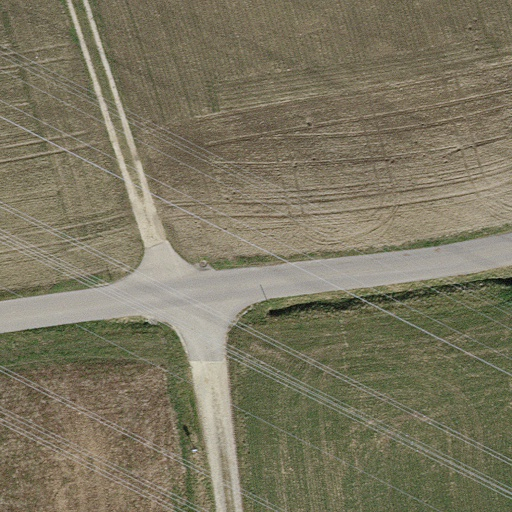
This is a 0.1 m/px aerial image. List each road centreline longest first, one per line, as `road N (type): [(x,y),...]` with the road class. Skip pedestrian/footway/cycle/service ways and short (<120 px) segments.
road 1 (track): [(233,511),(205,339),(163,252),(79,0)]
road 2 (residential): [(511,248),(185,290)]
road 3 (unclassified): [(185,290),(0,320)]
